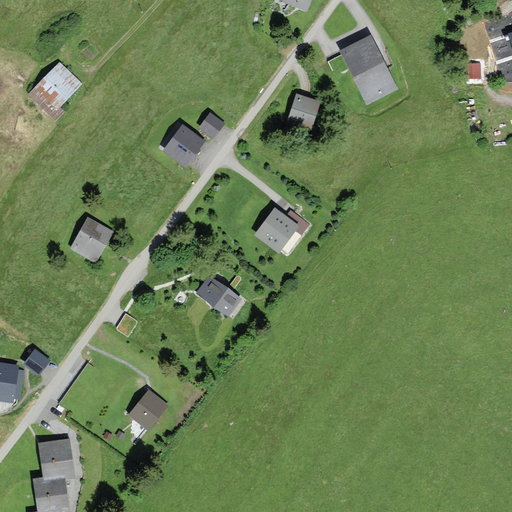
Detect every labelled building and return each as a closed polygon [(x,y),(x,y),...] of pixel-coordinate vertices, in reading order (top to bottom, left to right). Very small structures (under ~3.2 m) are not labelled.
[(311,0),(287,0),(286,2),(306,11),(311,0)] [(396,89),(370,38),(341,53),(367,104),(396,89)] [(511,62),(500,66),(503,75),(511,72),(511,62)] [(479,64),(466,64),(467,78),(480,78),(479,64)] [(79,85),(59,65),(31,95),(56,119),(63,111),(58,107),(79,85)] [(319,103),(297,96),(288,124),(310,131),(319,103)] [(200,129),(214,138),(224,124),(210,114),(200,129)] [(205,142),(183,126),(164,152),(185,168),(205,142)] [(286,218),(276,210),(256,236),(279,253),(282,247),(288,251),(308,224),(291,212),(286,218)] [(112,233),(90,219),(72,248),(94,262),(112,233)] [(240,300),(210,278),(198,294),(228,316),(240,300)] [(137,322),(126,315),(117,329),(129,336),(137,322)] [(39,377),(50,361),(35,350),(23,365),(39,377)] [(19,366),(0,363),(0,401),(13,403),(14,398),(20,399),(24,371),(18,370),(19,366)] [(168,406),(149,391),(129,416),(148,431),(168,406)] [(67,511),(68,511),(64,479),(73,478),(69,440),(39,443),(43,481),(36,482),(39,511),(67,511)]
